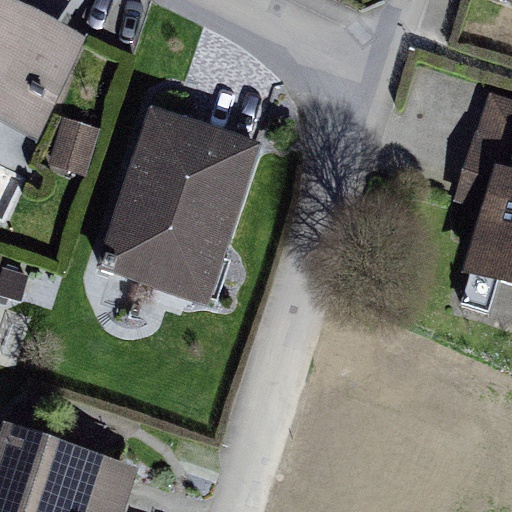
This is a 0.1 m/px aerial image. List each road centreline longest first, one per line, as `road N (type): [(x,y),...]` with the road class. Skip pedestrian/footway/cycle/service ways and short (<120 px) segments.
road 1 (residential): [(382,97),(239,511)]
road 2 (residential): [(382,97),(187,0)]
